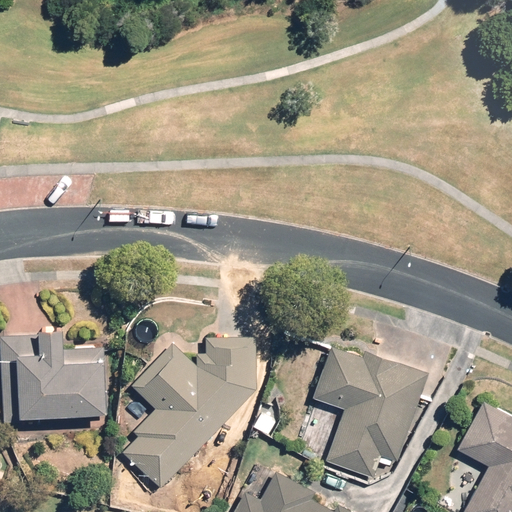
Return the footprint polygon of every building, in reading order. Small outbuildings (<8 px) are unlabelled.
[(49,324),(5,326),(10,417),(118,411),(114,347),(74,350),(72,315),(48,317),(49,324)] [(165,484),(262,383),(261,331),(209,332),(210,348),(192,348),(178,339),(138,379),(160,401),(137,423),(144,430),(127,447),(165,484)] [(402,458),(431,368),(398,358),(401,351),(373,342),(370,351),(336,340),(319,392),(351,403),(333,456),(379,471),(385,452),(402,458)] [(511,511),(511,407),(493,396),(466,443),(494,459),(466,509),(470,511),(511,511)] [(235,511),(366,511),(343,498),(338,506),(316,492),(319,486),(282,464),(266,490),(253,482),(235,511)]
